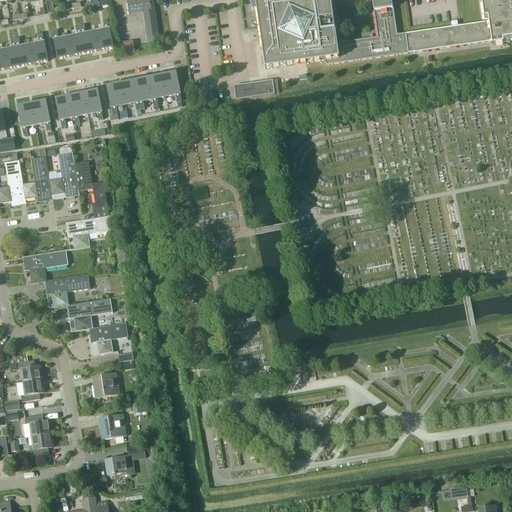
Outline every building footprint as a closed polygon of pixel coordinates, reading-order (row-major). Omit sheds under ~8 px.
[(152,0),(150,0),(149,0),(134,0),(127,1),(129,15),(143,13),(148,43),(160,41),(153,0),(152,0)] [(250,0),(252,10),(256,10),(265,70),(324,62),(325,66),(408,54),(406,34),(396,36),(391,0),(250,0)] [(451,28),(406,34),(408,54),(491,42),(492,45),(511,42),(511,0),(480,0),(483,18),(487,17),(488,23),(457,27),(456,22),(450,23),(451,28)] [(54,14),(51,2),(46,3),(48,16),(54,14)] [(113,49),(109,29),(109,28),(107,21),(103,22),(104,29),(104,30),(95,32),(99,52),(113,49)] [(99,52),(95,32),(86,33),(84,26),(80,27),(85,55),(99,52)] [(85,55),(80,27),(76,27),(77,35),(68,37),(72,57),(85,55)] [(72,57),(68,37),(59,39),(59,38),(57,31),(53,32),(54,39),(54,40),(58,60),(72,57)] [(44,42),(43,41),(42,34),(38,35),(39,42),(39,43),(30,45),(34,65),(48,62),(44,42)] [(34,65),(30,45),(20,47),(20,46),(19,39),(14,40),(20,68),(34,65)] [(20,68),(14,40),(11,40),(12,48),(3,50),(7,70),(20,68)] [(180,94),(176,74),(162,77),(166,97),(175,95),(176,96),(177,103),(181,102),(180,95),(180,94)] [(166,97),(162,77),(149,80),(153,100),(152,100),(152,101),(154,108),(158,107),(157,100),(157,99),(166,97)] [(153,100),(149,80),(135,82),(141,110),(145,110),(143,102),(152,100),(153,100)] [(274,96),(272,81),(233,87),(235,101),(274,96)] [(141,110),(135,82),(121,85),(126,105),(135,104),(137,111),(141,110)] [(126,105),(121,85),(107,88),(111,108),(112,108),(112,109),(113,116),(118,115),(116,108),(116,107),(126,105)] [(102,112),(98,92),(84,95),(88,115),(97,113),(97,114),(99,121),(103,120),(102,113),(102,112)] [(88,115),(84,95),(71,98),(75,118),(74,118),(74,119),(75,126),(80,125),(78,118),(78,117),(88,115)] [(75,118),(71,98),(56,101),(60,121),(61,121),(62,129),(66,128),(65,120),(74,118),(75,118)] [(50,123),(46,103),(32,105),(36,126),(45,124),(47,132),(51,131),(50,123)] [(36,126),(32,105),(18,108),(22,129),(24,136),(28,135),(27,128),(36,126)] [(0,152),(0,155),(17,152),(15,139),(0,141),(0,152)] [(79,192),(74,165),(72,153),(61,155),(58,155),(62,179),(49,181),(52,197),(64,195),(65,199),(79,197),(79,192)] [(9,187),(0,188),(0,204),(11,203),(12,207),(26,205),(25,201),(23,185),(19,162),(18,162),(17,155),(13,156),(14,162),(5,164),(9,187)] [(52,197),(49,181),(46,157),(41,158),(32,160),(35,183),(23,185),(25,201),(38,199),(39,203),(52,201),(52,197)] [(89,163),(74,165),(79,192),(93,190),(95,204),(92,205),(94,220),(108,218),(103,183),(92,184),(89,163)] [(309,228),(306,216),(296,218),(299,230),(309,228)] [(111,232),(108,218),(94,220),(66,224),(68,239),(73,238),(75,251),(89,248),(87,236),(111,232)] [(32,285),(45,283),(47,282),(45,269),(68,266),(66,251),(23,258),(25,273),(30,272),(32,285)] [(88,275),(47,282),(45,283),(47,297),(52,296),(54,309),(67,307),(69,306),(67,293),(90,290),(88,275)] [(110,300),(69,306),(67,307),(69,320),(74,320),(76,333),(89,331),(91,330),(89,317),(112,314),(110,300)] [(91,330),(89,331),(91,344),(96,344),(98,357),(113,354),(111,342),(128,339),(126,325),(91,330)] [(133,362),(132,355),(118,357),(119,364),(133,362)] [(22,370),(24,383),(42,380),(40,367),(35,367),(34,362),(10,366),(11,372),(22,370)] [(133,362),(124,363),(125,372),(135,370),(133,362)] [(92,378),(93,385),(95,400),(120,396),(117,374),(92,378)] [(42,380),(24,383),(26,396),(21,397),(22,403),(40,400),(39,395),(44,394),(42,380)] [(142,414),(140,403),(132,405),(134,415),(142,414)] [(20,411),(19,404),(8,405),(10,412),(20,411)] [(6,415),(7,423),(18,421),(17,413),(6,415)] [(32,438),(50,435),(48,422),(44,422),(43,416),(25,419),(26,426),(30,425),(32,438)] [(109,425),(99,426),(102,441),(115,439),(123,438),(126,438),(126,433),(123,416),(108,418),(109,425)] [(23,434),(22,424),(18,425),(18,422),(13,423),(15,435),(23,434)] [(52,448),(50,435),(32,438),(34,451),(30,451),(31,458),(49,455),(48,449),(52,448)] [(20,452),(19,442),(11,443),(12,453),(20,452)] [(145,454),(144,444),(126,446),(128,457),(145,454)] [(133,476),(130,457),(105,461),(107,477),(121,475),(121,478),(133,476)] [(466,487),(458,488),(459,497),(468,496),(466,487)] [(108,511),(107,502),(95,504),(95,499),(82,501),(84,511),(108,511)]
